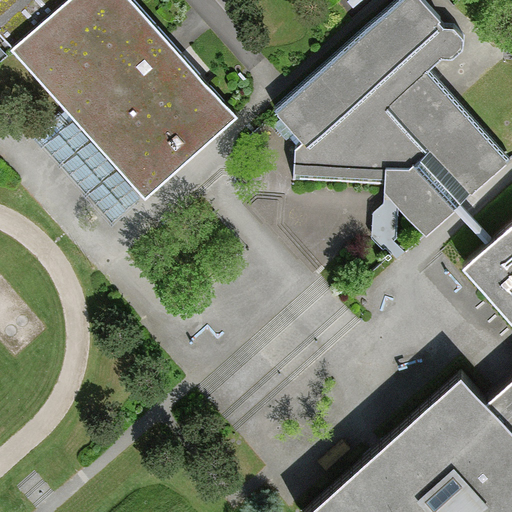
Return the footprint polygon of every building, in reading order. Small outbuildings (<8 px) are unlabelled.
[(237,113),(134,0),(0,0),(0,39),(143,198),(237,113)] [(293,181),(383,185),(426,232),(507,161),(427,68),(441,56),(453,56),(464,47),(464,36),(453,24),(444,24),(422,0),(398,0),(276,108),(282,114),(301,136),(294,143),(293,181)] [(511,210),(461,255),(511,312),(511,210)] [(511,511),(511,421),(486,392),(461,364),(298,508),(301,511),(511,511)] [(511,368),(486,392),(511,421),(511,368)]
